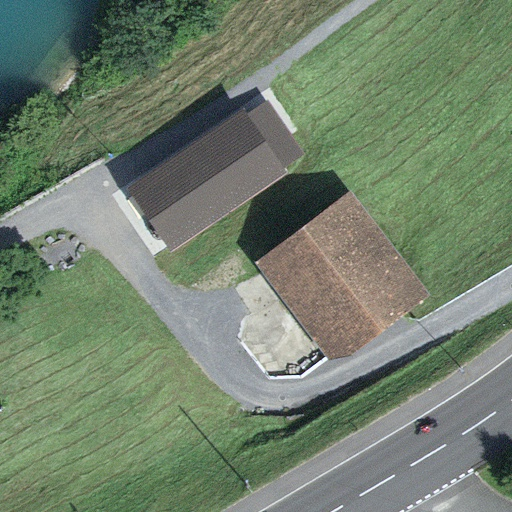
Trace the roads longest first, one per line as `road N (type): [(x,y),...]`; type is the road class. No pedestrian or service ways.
road 1 (track): [(83,190),(218,367),(256,394),(301,387),(511,288)]
road 2 (primary): [(330,511),(511,399)]
